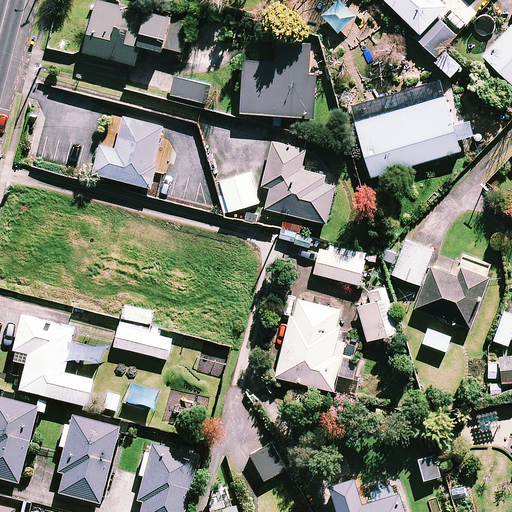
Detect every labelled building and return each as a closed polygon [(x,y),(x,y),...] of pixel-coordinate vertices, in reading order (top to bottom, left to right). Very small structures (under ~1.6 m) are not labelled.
[(288,0),(301,13),(315,0),(288,0)] [(352,14),(337,0),(335,0),(319,17),(336,32),(352,14)] [(443,5),(438,0),(383,0),(417,32),(443,5)] [(141,50),(166,56),(167,52),(183,56),(190,26),(98,3),(85,56),(136,68),(141,50)] [(453,33),(437,18),(416,40),(432,55),(453,33)] [(511,22),(481,55),(511,85),(511,22)] [(308,38),(275,36),(273,61),(241,58),(237,111),(311,116),(314,72),(306,71),(308,38)] [(459,65),(442,49),(430,62),(447,77),(459,65)] [(208,85),(174,78),(170,95),(205,102),(208,85)] [(348,106),(355,128),(347,130),(352,145),(359,143),(369,176),(458,149),(456,141),(473,135),(469,120),(451,125),(437,79),(348,106)] [(90,172),(146,186),(150,187),(156,162),(152,161),(161,126),(122,116),(114,148),(97,144),(90,172)] [(303,150),(274,143),(259,207),(324,221),(333,184),(321,182),(323,173),(299,167),(303,150)] [(257,202),(248,171),(215,181),(224,211),(257,202)] [(432,250),(403,240),(391,273),(422,285),(413,307),(468,327),(491,266),(462,255),(455,275),(427,265),(432,250)] [(364,256),(318,245),(312,272),(357,283),(364,256)] [(396,331),(386,289),(368,293),(370,302),(358,304),(365,338),(396,331)] [(338,307),(295,297),(291,314),(287,314),(273,375),(332,388),(335,372),(351,375),(355,358),(339,355),(343,341),(331,338),(338,307)] [(511,312),(501,310),(492,340),(508,345),(511,330),(511,360),(486,363),(488,382),(511,380),(511,312)] [(71,329),(18,316),(7,361),(22,365),(16,390),(82,407),(88,381),(59,373),(63,357),(68,340),(71,329)] [(170,338),(117,324),(112,344),(165,358),(170,338)] [(121,394),(106,391),(102,410),(117,413),(121,394)] [(34,407),(0,398),(0,479),(15,483),(34,407)] [(56,447),(61,448),(56,468),(60,469),(54,493),(96,504),(116,428),(70,416),(67,425),(62,423),(56,447)] [(283,468),(268,442),(249,453),(264,479),(283,468)] [(181,511),(195,456),(148,445),(134,499),(141,501),(138,511),(181,511)] [(438,474),(432,453),(416,457),(422,478),(438,474)] [(363,499),(355,474),(326,483),(334,511),(403,511),(397,489),(363,499)]
